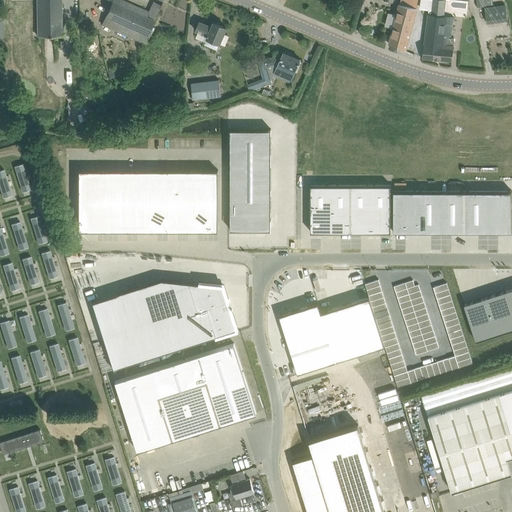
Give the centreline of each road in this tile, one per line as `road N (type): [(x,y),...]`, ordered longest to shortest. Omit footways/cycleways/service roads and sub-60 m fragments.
road 1 (unclassified): [(285,511),(271,468),(278,422),(257,308),(267,265),(511,258)]
road 2 (track): [(0,154),(32,158),(140,511)]
road 3 (tertiary): [(511,85),(406,69),(242,0)]
road 4 (unknown): [(222,254),(218,171),(182,157)]
